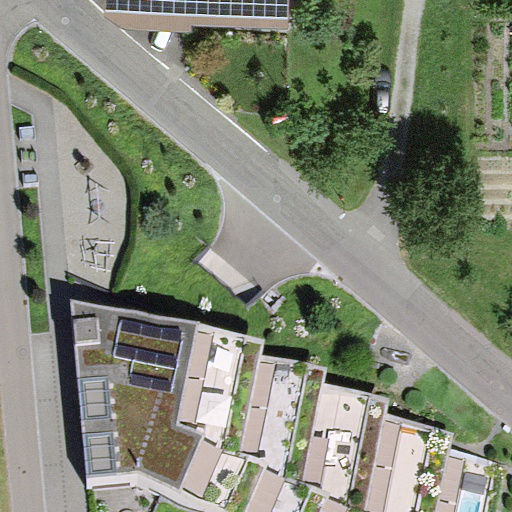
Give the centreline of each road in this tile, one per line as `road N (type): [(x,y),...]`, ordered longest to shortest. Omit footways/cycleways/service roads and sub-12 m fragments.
road 1 (tertiary): [(52,0),(511,399)]
road 2 (residential): [(0,219),(26,511)]
